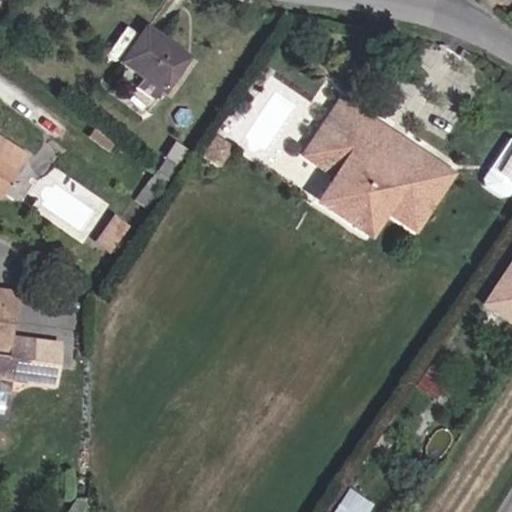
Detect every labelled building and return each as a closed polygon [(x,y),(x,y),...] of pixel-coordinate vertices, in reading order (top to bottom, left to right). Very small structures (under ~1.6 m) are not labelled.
[(197,60),(149,25),(121,66),(171,97),(197,60)] [(310,212),(365,245),(380,220),(410,237),(446,176),(439,172),(411,218),(392,207),(387,214),(376,207),(361,232),(322,210),(336,185),(326,179),(330,171),(307,158),(335,111),(327,107),(292,167),(325,186),(310,212)] [(322,210),(361,232),(376,207),(387,214),(392,207),(411,218),(439,172),(419,159),(414,167),(389,152),(385,159),(373,152),(377,145),(351,130),(355,123),(335,111),(307,158),(330,171),(326,179),(336,185),(322,210)] [(240,148),(219,134),(203,156),(227,170),(240,148)] [(511,174),(511,145),(501,138),(443,226),(447,228),(444,233),(459,243),(462,239),(466,241),(511,174)] [(0,166),(9,172),(21,153),(0,140),(0,166)] [(146,153),(156,160),(165,147),(155,140),(146,153)] [(138,164),(149,171),(156,160),(146,153),(138,164)] [(0,188),(9,172),(0,166),(0,188)] [(83,223),(97,232),(104,219),(91,211),(83,223)] [(111,214),(94,242),(110,251),(127,223),(111,214)] [(511,253),(482,303),(511,321),(511,253)] [(0,347),(11,289),(0,286),(0,347)] [(0,367),(6,377),(23,380),(30,340),(12,336),(10,352),(6,355),(0,360),(0,367)] [(443,383),(456,361),(440,351),(427,373),(443,383)] [(432,399),(443,383),(427,373),(416,389),(432,399)] [(361,511),(366,504),(345,491),(331,511),(361,511)]
